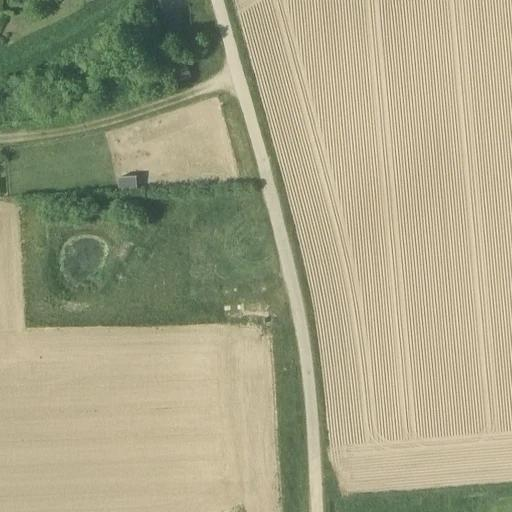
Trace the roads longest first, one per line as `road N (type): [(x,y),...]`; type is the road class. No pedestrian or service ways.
road 1 (unclassified): [(322,511),(292,283),(218,0)]
road 2 (track): [(238,79),(56,138),(0,144)]
